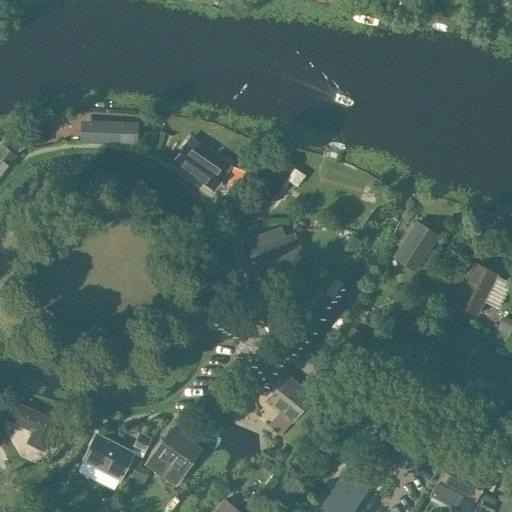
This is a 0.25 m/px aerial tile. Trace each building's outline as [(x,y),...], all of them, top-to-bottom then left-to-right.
[(88,123),(88,141),(134,143),(135,125),(88,123)] [(155,132),(142,131),(142,146),(155,146),(155,132)] [(33,132),(32,143),(47,143),(47,132),(33,132)] [(11,139),(18,149),(20,150),(26,147),(18,134),(11,139)] [(184,136),(169,158),(213,188),(229,167),(184,136)] [(0,176),(12,162),(17,155),(16,155),(20,150),(18,149),(11,144),(8,148),(0,141),(0,176)] [(282,156),(258,194),(270,201),(272,199),(275,202),(285,188),(281,185),(293,168),(295,165),(282,156)] [(233,168),(229,178),(240,182),(244,172),(233,168)] [(242,179),(241,190),(251,192),(253,181),(242,179)] [(256,208),(239,213),(243,225),(259,219),(256,208)] [(419,223),(405,246),(414,252),(405,266),(415,273),(439,236),(419,223)] [(280,226),(265,232),(269,242),(249,249),(255,266),(265,263),(269,275),(303,262),(299,250),(301,250),(294,233),(284,236),(280,226)] [(498,274),(472,262),(452,303),(477,315),(498,274)] [(502,315),(491,338),(506,345),(511,333),(511,326),(511,319),(504,316),(502,315)] [(352,327),(345,338),(360,348),(366,338),(352,327)] [(475,368),(473,374),(497,383),(511,388),(511,362),(482,351),(480,357),(475,368)] [(315,395),(286,373),(264,401),(292,424),(315,395)] [(384,415),(350,396),(342,410),(376,430),(384,415)] [(44,452),(59,420),(14,400),(4,420),(30,432),(25,443),(44,452)] [(170,425),(148,457),(180,478),(202,447),(170,425)] [(139,433),(131,448),(143,454),(151,439),(139,433)] [(83,460),(119,478),(132,453),(96,435),(83,460)] [(279,447),(272,457),(282,464),(289,454),(279,447)] [(366,453),(354,455),(356,465),(367,464),(366,453)] [(435,483),(474,504),(487,479),(447,458),(435,483)] [(266,459),(260,467),(269,474),(275,466),(266,459)] [(138,465),(133,481),(143,485),(149,470),(138,465)] [(341,476),(319,508),(325,511),(349,511),(364,491),(351,482),(355,477),(345,470),(341,476)] [(38,491),(37,504),(50,505),(50,491),(38,491)] [(241,511),(223,497),(211,511),(241,511)] [(478,511),(492,511),(496,505),(484,500),(478,511)]
